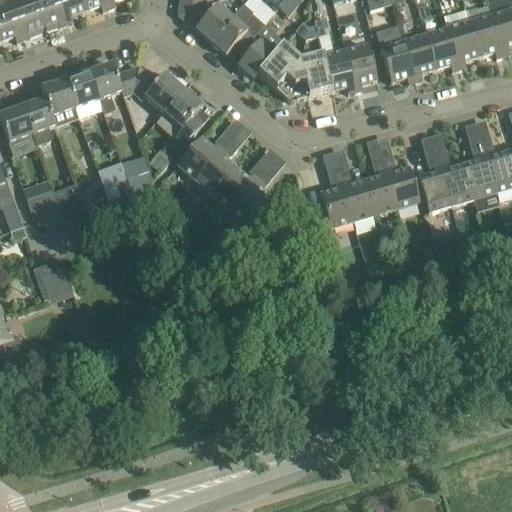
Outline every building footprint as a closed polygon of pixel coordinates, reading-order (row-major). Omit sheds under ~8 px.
[(23,44),(7,0),(0,0),(0,46),(14,41),(16,47),(23,44)] [(7,0),(23,44),(30,42),(28,36),(43,31),(31,0),(7,0)] [(55,0),(31,0),(43,31),(57,26),(59,31),(66,29),(55,0)] [(71,21),(85,15),(79,0),(55,0),(66,29),(73,26),(71,21)] [(102,16),(109,13),(104,0),(79,0),(85,15),(100,10),(102,16)] [(104,0),(109,13),(116,11),(114,5),(128,0),(104,0)] [(214,3),(213,0),(180,0),(178,19),(204,9),(205,1),(214,3)] [(278,12),(288,0),(272,0),(269,4),(278,12)] [(288,20),(304,0),(288,0),(278,12),(288,20)] [(389,0),(365,0),(370,16),(382,12),(381,7),(391,4),(389,0)] [(413,0),(389,0),(391,4),(393,10),(415,4),(413,0)] [(232,22),(211,46),(226,59),(234,50),(240,55),(264,28),(252,19),(254,17),(243,8),(232,22)] [(211,46),(232,22),(217,9),(211,15),(204,9),(178,19),(196,35),(196,34),(211,46)] [(508,53),(511,51),(511,13),(491,20),(503,61),(510,59),(508,53)] [(469,26),(468,26),(465,14),(444,20),(447,32),(459,74),(466,72),(464,66),(479,62),(469,26)] [(496,63),(503,61),(491,20),(469,26),(479,62),(494,57),(496,63)] [(318,41),(326,39),(322,23),(314,25),(315,30),(318,41)] [(318,41),(315,30),(308,31),(303,26),(291,38),(299,46),(318,41)] [(262,43),(257,38),(264,29),(264,28),(240,55),(246,61),(238,70),(253,83),(258,78),(274,59),(260,46),(262,43)] [(403,45),(398,30),(375,36),(391,87),(406,83),(408,89),(415,87),(403,45)] [(452,76),(459,74),(447,32),(425,39),(435,74),(450,70),(452,76)] [(420,79),(435,74),(425,39),(403,45),(415,87),(422,85),(420,79)] [(322,60),(323,60),(321,54),(302,59),(286,46),(274,59),(258,78),(286,102),(290,97),(292,89),(297,90),(295,98),(296,105),(331,96),(322,60)] [(376,85),(372,66),(367,49),(344,55),(355,97),(362,95),(360,89),(376,85)] [(348,98),(355,97),(344,55),(323,60),(322,60),(331,96),(346,93),(348,98)] [(138,71),(116,79),(112,68),(88,76),(99,105),(104,118),(116,114),(111,100),(121,97),(123,100),(133,96),(138,71)] [(163,117),(183,94),(164,77),(156,86),(138,71),(133,96),(142,104),(145,101),(163,117)] [(88,76),(65,84),(75,113),(78,121),(101,112),(99,105),(88,76)] [(75,113),(65,84),(41,93),(45,102),(52,122),(53,121),(56,131),(78,123),(75,113)] [(183,94),(163,117),(157,124),(176,141),(179,136),(202,110),(183,94)] [(49,133),(56,131),(53,121),(52,122),(45,102),(22,111),(32,139),(33,139),(37,149),(51,144),(52,141),(49,133)] [(9,148),(32,139),(22,111),(0,118),(0,123),(5,138),(9,148)] [(179,136),(176,141),(172,145),(181,153),(188,144),(179,136)] [(230,145),(221,138),(214,147),(217,149),(214,153),(201,142),(177,170),(195,185),(230,145)] [(491,144),(480,147),(495,198),(511,192),(511,175),(506,156),(491,160),(490,156),(494,155),(491,144)] [(238,152),(230,145),(195,185),(212,200),(236,172),(224,162),(227,158),(230,161),(238,152)] [(480,147),(470,150),(473,161),(477,160),(478,164),(463,169),(473,204),(476,215),(497,207),(495,198),(480,147)] [(447,157),(436,160),(451,211),(473,204),(463,169),(447,173),(446,169),(450,167),(447,157)] [(392,160),(382,163),(396,214),(419,208),(409,172),(393,177),(391,172),(395,171),(392,160)] [(436,160),(426,163),(429,174),(433,172),(434,177),(418,182),(428,217),(451,211),(436,160)] [(382,163),(371,166),(374,177),(378,176),(380,181),(364,185),(374,221),(396,214),(382,163)] [(264,175),(256,168),(249,177),(252,179),(248,183),(236,172),(212,200),(229,215),(264,175)] [(348,173),(338,176),(353,227),(374,221),(364,185),(349,190),(348,185),(351,184),(348,173)] [(272,182),(264,175),(229,215),(247,231),(241,238),(253,248),(272,226),(260,216),(271,203),(259,192),(262,188),(265,191),(272,182)] [(338,176),(328,179),(331,190),(334,189),(336,193),(320,198),(330,234),(353,227),(338,176)] [(119,196),(130,192),(126,181),(115,185),(119,196)] [(80,214),(84,212),(76,188),(52,197),(55,203),(60,217),(79,210),(80,214)] [(102,190),(91,194),(90,190),(78,194),(76,188),(84,212),(97,208),(95,205),(106,201),(102,190)] [(0,202),(11,198),(7,189),(0,191),(0,202)] [(0,208),(1,212),(14,208),(11,198),(0,202),(0,208)] [(44,211),(40,212),(37,202),(27,204),(31,216),(33,215),(37,226),(60,217),(55,203),(43,207),(44,211)] [(13,246),(26,241),(22,231),(10,236),(13,246)] [(458,239),(448,241),(453,256),(462,253),(458,239)] [(432,252),(422,254),(424,261),(433,258),(432,252)] [(73,295),(69,286),(61,263),(49,268),(57,290),(60,300),(73,295)] [(382,266),(367,270),(370,279),(385,275),(382,266)] [(60,300),(57,290),(49,268),(37,272),(48,304),(60,300)] [(0,358),(2,365),(21,358),(27,357),(22,341),(12,344),(4,319),(0,320),(0,358)]
